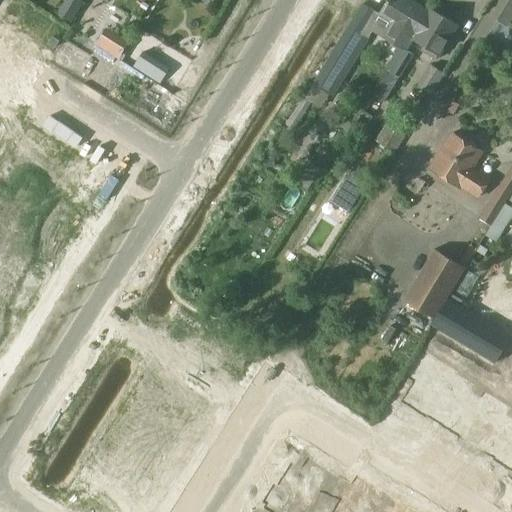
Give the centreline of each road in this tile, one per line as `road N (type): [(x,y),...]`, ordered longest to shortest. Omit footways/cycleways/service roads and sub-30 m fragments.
road 1 (residential): [(213,511),(290,392),(481,511)]
road 2 (residential): [(176,172),(0,450)]
road 3 (residential): [(286,0),(176,172)]
road 4 (residential): [(176,172),(59,91)]
